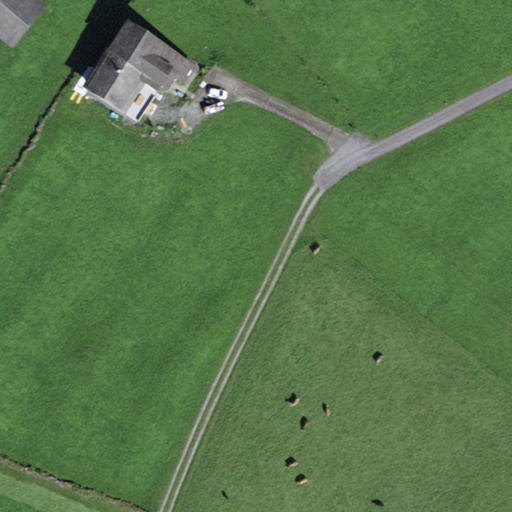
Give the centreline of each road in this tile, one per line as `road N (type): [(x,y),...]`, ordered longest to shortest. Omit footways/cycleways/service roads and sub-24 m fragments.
road 1 (track): [(166,511),(210,403),(318,186)]
road 2 (unclassified): [(318,186),(511,82)]
